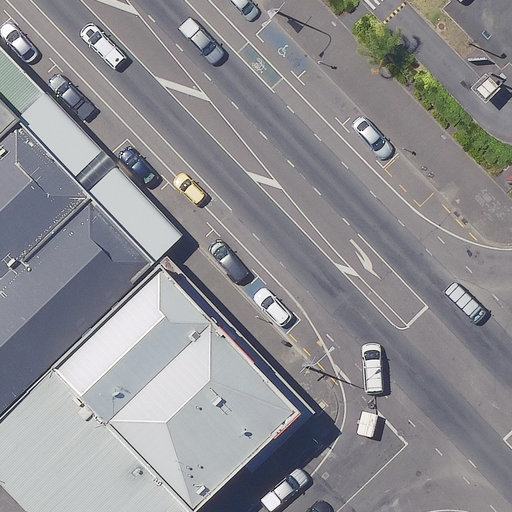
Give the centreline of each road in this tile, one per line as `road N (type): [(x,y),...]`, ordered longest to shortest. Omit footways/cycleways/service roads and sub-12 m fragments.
road 1 (secondary): [(475,381),(359,283),(106,0)]
road 2 (unclassified): [(337,511),(475,381)]
